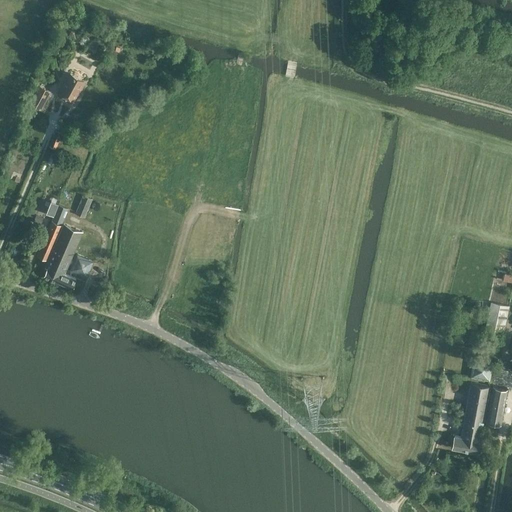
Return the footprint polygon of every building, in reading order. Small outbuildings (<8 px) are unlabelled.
[(80,88),(84,81),(70,73),(60,93),(73,101),(77,94),(79,95),(82,89),(80,88)] [(38,110),(48,91),(37,86),(28,105),(38,110)] [(39,186),(44,174),(39,172),(34,184),(39,186)] [(84,217),(92,199),(83,195),(76,214),(84,217)] [(54,214),(59,203),(49,199),(44,210),(54,214)] [(48,259),(63,226),(61,225),(68,208),(59,204),(37,254),(48,259)] [(64,274),(83,231),(64,224),(63,226),(48,259),(45,266),(48,267),(44,276),(72,288),(76,279),(64,274)] [(71,269),(88,276),(94,259),(77,253),(71,269)] [(511,282),(511,274),(504,273),(503,281),(511,282)] [(502,336),(509,306),(491,302),(485,332),(502,336)] [(491,379),(492,360),(473,359),(472,378),(491,379)] [(490,400),(491,393),(489,393),(490,386),(470,383),(461,436),(480,440),(488,400),(490,400)] [(493,387),(491,393),(490,400),(486,421),(501,424),(507,389),(493,387)] [(480,440),(461,436),(454,435),(452,448),(480,453),(482,440),(480,440)]
